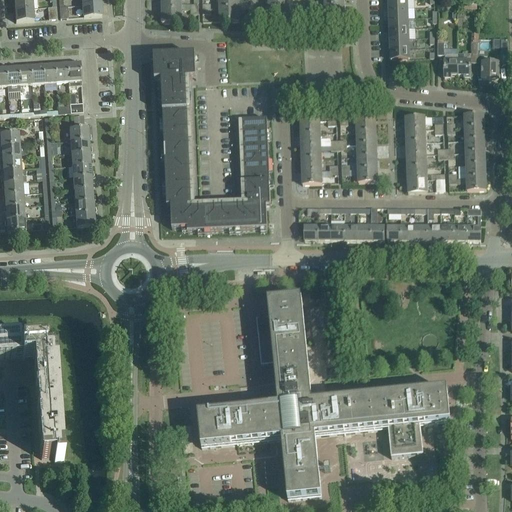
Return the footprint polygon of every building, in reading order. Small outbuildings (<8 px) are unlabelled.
[(32,0),(14,0),(15,12),(33,10),(32,0)] [(182,6),(181,0),(162,0),(162,12),(182,12),(191,11),(191,6),(182,6)] [(239,11),(238,0),(219,0),(220,11),(239,11)] [(288,0),(268,0),(269,10),(288,10),(288,0)] [(344,0),(324,0),(325,9),(344,8),(344,0)] [(407,10),(407,0),(389,1),(389,11),(407,10)] [(477,1),(464,1),(464,12),(477,12),(477,1)] [(102,18),(101,6),(83,7),(83,19),(102,18)] [(67,8),(63,8),(59,9),(60,21),(68,20),(67,8)] [(344,8),(325,9),(325,22),(345,21),(344,8)] [(56,9),(52,9),(48,9),(49,22),(57,21),(56,9)] [(34,23),(33,10),(15,12),(16,24),(34,23)] [(289,22),(288,10),(269,10),(269,23),(289,22)] [(408,21),(407,10),(389,11),(390,21),(408,21)] [(239,11),(220,11),(220,24),(240,23),(239,11)] [(182,24),(182,12),(162,12),(163,25),(182,24)] [(408,21),(390,21),(390,32),(408,31),(408,21)] [(409,41),(408,31),(390,32),(391,42),(409,41)] [(409,41),(391,42),(391,52),(409,51),(409,41)] [(409,62),(409,51),(391,52),(391,63),(409,62)] [(311,60),(323,63),(325,55),(313,52),(311,60)] [(335,84),(343,84),(341,53),(329,53),(329,62),(332,61),(333,77),(327,77),(328,83),(335,83),(335,84)] [(155,83),(162,83),(167,208),(172,208),(172,231),(188,230),(188,235),(268,231),(267,208),(271,208),(267,121),(243,122),(246,201),(249,201),(249,208),(189,210),(189,207),(192,207),(187,82),(197,81),(196,57),(154,59),(155,83)] [(445,59),(445,77),(445,80),(451,80),(451,77),(458,77),(458,63),(458,57),(447,57),(445,59)] [(458,63),(458,77),(465,77),(465,80),(471,80),(471,58),(468,57),(464,57),(464,63),(458,63)] [(80,65),(67,66),(68,84),(81,83),(80,65)] [(483,65),(483,75),(483,81),(498,82),(499,65),(483,65)] [(68,84),(67,66),(55,67),(56,85),(68,84)] [(44,86),(43,67),(31,68),(32,87),(44,86)] [(56,85),(55,67),(43,67),(44,86),(56,85)] [(31,68),(19,69),(20,88),(32,87),(31,68)] [(19,69),(6,70),(7,89),(20,88),(19,69)] [(70,112),(70,116),(83,115),(82,106),(75,106),(75,95),(69,96),(70,112)] [(465,130),(484,130),(484,117),(464,118),(465,130)] [(83,118),(73,119),(74,131),(84,131),(84,120),(83,118)] [(406,132),(426,132),(425,119),(406,120),(406,132)] [(357,134),(376,134),(376,121),(356,122),(357,134)] [(301,136),(320,136),(320,123),(301,124),(301,136)] [(70,144),(89,143),(88,130),(84,131),(74,131),(70,132),(70,144)] [(485,142),(484,130),(465,130),(465,143),(485,142)] [(426,144),(426,132),(406,132),(407,145),(426,144)] [(357,134),(357,142),(357,147),(377,146),(376,134),(357,134)] [(1,149),(20,148),(19,135),(0,136),(1,149)] [(321,148),(320,136),(301,136),(301,149),(321,148)] [(485,155),(485,142),(465,143),(466,155),(485,155)] [(90,155),(89,143),(70,144),(71,156),(90,155)] [(426,157),(426,144),(407,145),(407,158),(426,157)] [(377,159),(377,146),(357,147),(358,159),(377,159)] [(20,160),(20,148),(1,149),(2,161),(20,160)] [(321,161),(321,148),(301,149),(302,162),(321,161)] [(90,155),(71,156),(72,168),(91,167),(90,155)] [(485,155),(466,155),(466,168),(486,167),(485,155)] [(453,168),(453,156),(445,156),(445,161),(448,161),(448,168),(453,168)] [(427,170),(426,157),(407,158),(407,170),(427,170)] [(378,171),(377,159),(358,159),(358,172),(378,171)] [(21,172),(20,160),(2,161),(3,173),(21,172)] [(321,161),(302,162),(302,174),(322,173),(321,161)] [(91,179),(91,167),(72,168),(73,180),(91,179)] [(486,180),(486,167),(466,168),(467,181),(486,180)] [(427,182),(427,170),(407,170),(408,183),(427,182)] [(378,171),(358,172),(359,185),(378,184),(378,171)] [(22,184),(21,172),(3,173),(4,186),(22,184)] [(322,186),(322,173),(302,174),(303,187),(322,186)] [(91,179),(73,180),(74,193),(92,191),(91,179)] [(467,181),(456,181),(456,186),(467,186),(467,193),(487,193),(486,180),(467,181)] [(444,181),(436,182),(437,194),(444,194),(444,181)] [(428,195),(427,182),(408,183),(408,195),(428,195)] [(22,184),(4,186),(5,198),(23,196),(22,184)] [(92,191),(74,193),(75,205),(93,204),(92,191)] [(23,196),(5,198),(5,210),(24,209),(23,196)] [(94,216),(93,204),(75,205),(76,217),(94,216)] [(25,221),(24,209),(5,210),(6,222),(25,221)] [(402,216),(402,211),(388,211),(388,216),(395,216),(395,221),(402,221),(402,216)] [(428,211),(428,216),(428,221),(434,221),(434,216),(441,216),(441,211),(428,211)] [(455,211),(455,216),(455,221),(460,221),(460,216),(468,216),(468,211),(455,211)] [(371,215),(371,229),(371,244),(385,244),(385,229),(377,229),(377,215),(371,215)] [(95,228),(94,216),(76,217),(77,230),(95,228)] [(26,233),(25,221),(6,222),(7,234),(26,233)] [(319,243),(319,228),(305,229),(305,243),(319,243)] [(332,229),(319,228),(319,243),(332,244),(332,229)] [(345,229),(332,229),(332,244),(345,244),(345,229)] [(358,229),(345,229),(345,244),(358,244),(358,229)] [(371,229),(358,229),(358,244),(371,244),(371,229)] [(402,244),(402,229),(388,229),(388,244),(402,244)] [(402,229),(402,244),(415,244),(415,229),(402,229)] [(428,229),(415,229),(415,244),(428,244),(428,229)] [(442,229),(428,229),(428,244),(441,244),(442,229)] [(442,229),(441,244),(454,244),(454,229),(442,229)] [(468,229),(454,229),(454,244),(468,244),(468,229)] [(468,229),(468,244),(481,244),(481,229),(468,229)] [(475,282),(465,281),(463,317),(472,317),(473,305),(474,305),(475,282)] [(289,502),(322,499),(316,439),(389,431),(392,460),(424,457),(421,428),(451,425),(447,392),(313,405),(302,300),(268,304),(270,319),(257,320),(261,366),(275,365),(279,409),(199,417),(202,450),(282,442),(289,502)] [(469,351),(469,320),(461,320),(461,334),(458,333),(458,351),(469,351)] [(63,463),(54,335),(31,336),(32,347),(22,348),(21,337),(0,338),(0,360),(22,359),(22,362),(24,361),(24,360),(32,359),(32,361),(34,361),(41,461),(55,460),(55,463),(63,463)] [(327,370),(328,381),(338,380),(337,369),(327,370)]
